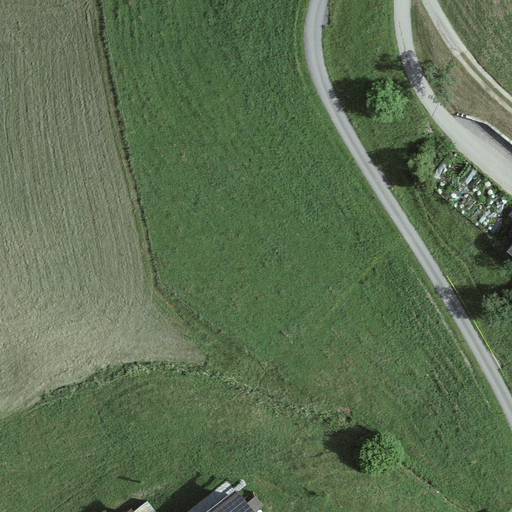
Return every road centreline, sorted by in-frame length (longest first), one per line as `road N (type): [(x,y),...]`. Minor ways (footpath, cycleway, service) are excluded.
road 1 (unclassified): [(314,0),(313,73),(511,434)]
road 2 (unclassified): [(395,0),(405,68),(430,110),(456,142),(511,184)]
road 3 (track): [(511,114),(466,72),(428,15)]
